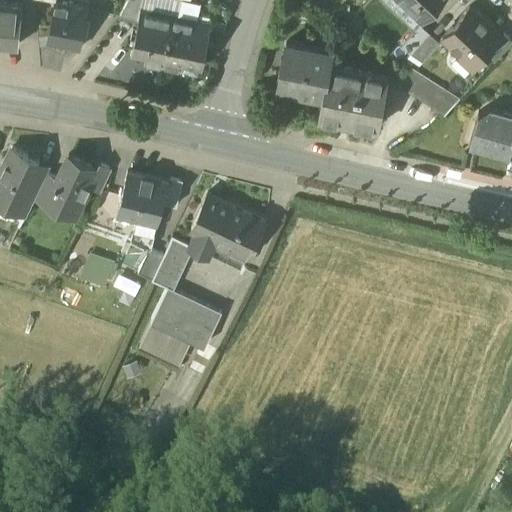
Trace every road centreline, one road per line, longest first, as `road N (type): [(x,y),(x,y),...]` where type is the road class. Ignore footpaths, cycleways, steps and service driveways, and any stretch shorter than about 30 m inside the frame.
road 1 (tertiary): [(511,206),(224,141)]
road 2 (tertiary): [(224,141),(0,90)]
road 3 (residential): [(224,141),(260,0)]
